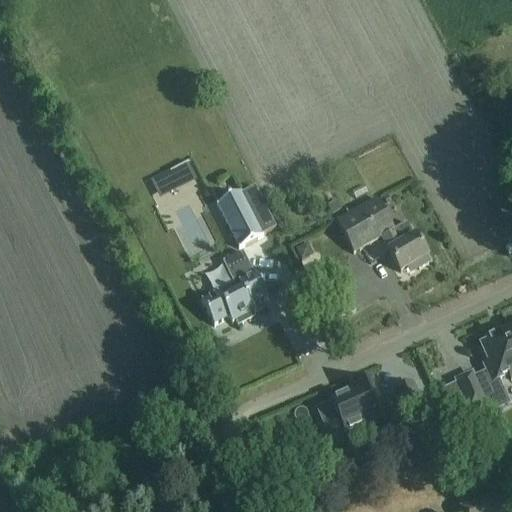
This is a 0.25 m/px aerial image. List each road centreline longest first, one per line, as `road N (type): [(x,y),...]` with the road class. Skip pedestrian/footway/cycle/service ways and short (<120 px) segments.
road 1 (residential): [(227,422),(14,0)]
road 2 (residential): [(511,291),(227,422)]
